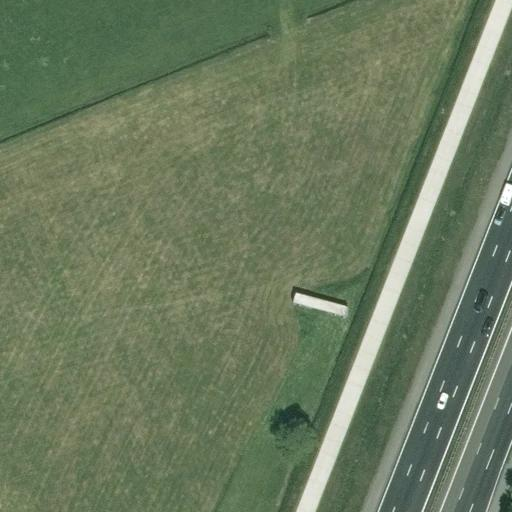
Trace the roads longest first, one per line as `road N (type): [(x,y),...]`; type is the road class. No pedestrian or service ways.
road 1 (unclassified): [(305,511),(505,0)]
road 2 (motorway): [(511,232),(402,511)]
road 3 (motorway): [(461,511),(511,382)]
